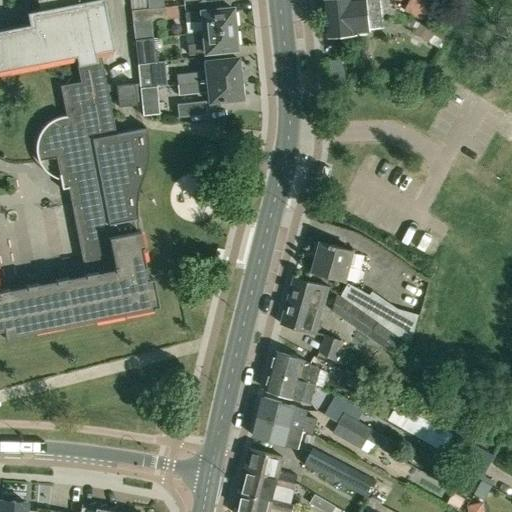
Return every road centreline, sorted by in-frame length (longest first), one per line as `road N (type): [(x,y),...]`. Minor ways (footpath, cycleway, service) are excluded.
road 1 (primary): [(208,474),(284,169),(290,78),(282,0)]
road 2 (primary): [(0,448),(109,455),(208,474)]
